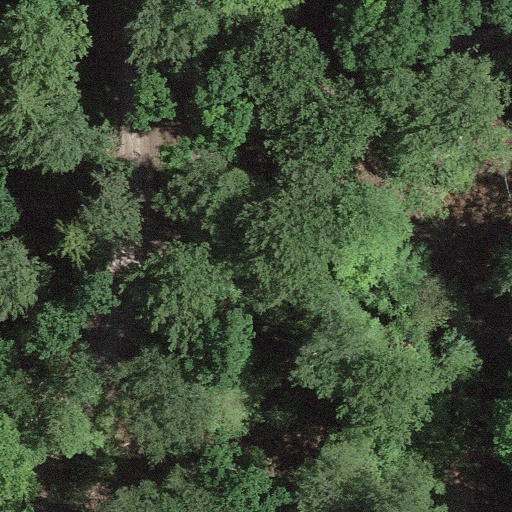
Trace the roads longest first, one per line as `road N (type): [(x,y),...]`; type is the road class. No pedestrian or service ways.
road 1 (track): [(0,495),(31,472),(88,395),(134,289),(150,93),(147,0)]
road 2 (track): [(295,0),(261,76),(134,289)]
